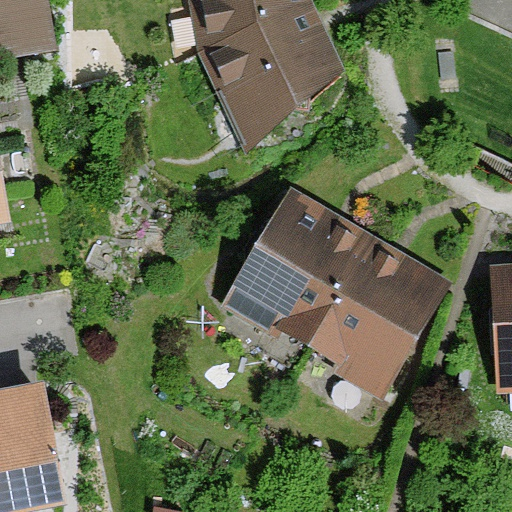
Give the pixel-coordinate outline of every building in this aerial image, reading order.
[(0,69),(53,60),(43,0),(21,0),(0,3),(0,69)] [(186,0),(198,67),(248,151),(355,88),(314,18),(311,0),(186,0)] [(4,135),(0,135),(0,240),(21,237),(4,135)] [(448,293),(289,199),(221,314),(379,408),(448,293)] [(499,397),(511,396),(511,277),(495,278),(499,397)] [(0,406),(0,511),(73,511),(50,397),(21,403),(0,406)]
